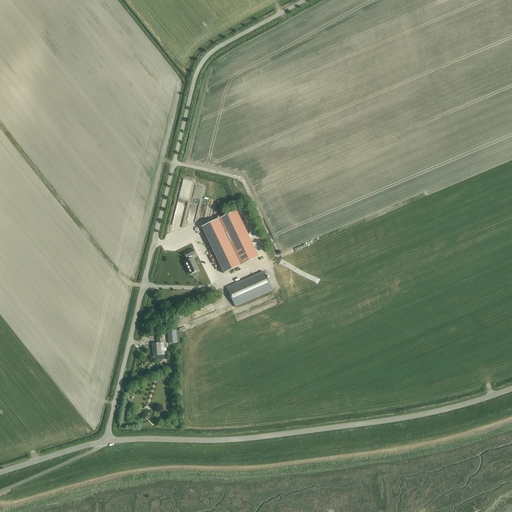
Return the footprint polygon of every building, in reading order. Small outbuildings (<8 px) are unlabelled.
[(178,207),(177,211),(184,213),(192,179),(184,177),(178,204),(180,205),(180,208),(178,207)] [(236,211),(202,227),(224,274),(258,257),(236,211)] [(245,221),(249,219),(245,211),(241,213),(245,221)] [(184,262),(190,274),(197,271),(191,259),(190,257),(195,254),(193,249),(184,254),(186,258),(188,257),(189,260),(184,262)] [(210,279),(210,281),(218,279),(214,268),(205,270),(207,279),(210,279)] [(226,288),(235,307),(272,291),(263,272),(226,288)] [(163,343),(163,337),(156,337),(157,344),(152,344),(153,356),(161,355),(164,355),(163,343)]
